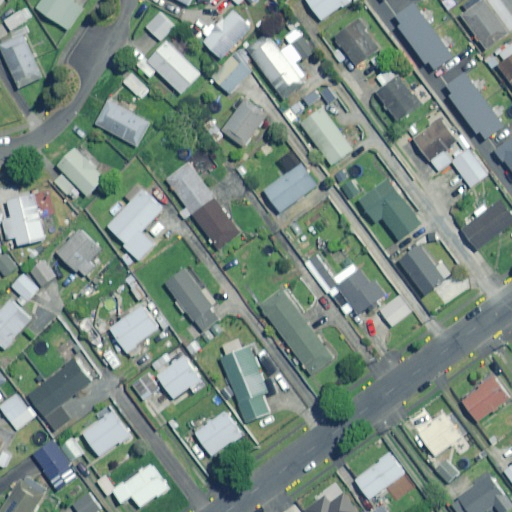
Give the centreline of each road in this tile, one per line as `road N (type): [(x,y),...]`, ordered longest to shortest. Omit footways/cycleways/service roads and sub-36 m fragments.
road 1 (tertiary): [(226,511),(483,322)]
road 2 (unknown): [(364,0),(511,191)]
road 3 (residential): [(0,152),(28,144),(71,108),(127,0)]
